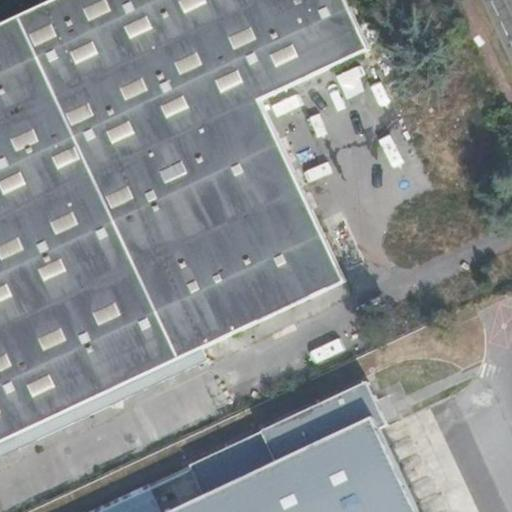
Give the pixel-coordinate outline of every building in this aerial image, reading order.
[(261,101),(371,50),(346,0),(59,0),(0,28),(0,444),(346,283),(261,101)] [(350,140),(400,117),(378,70),(328,93),(350,140)] [(435,192),(408,134),(387,144),(389,151),(372,160),(396,211),(435,192)] [(420,511),(382,430),(371,405),(378,401),(369,383),(192,467),(206,497),(174,511),(420,511)] [(371,405),(382,430),(390,426),(378,401),(371,405)]
